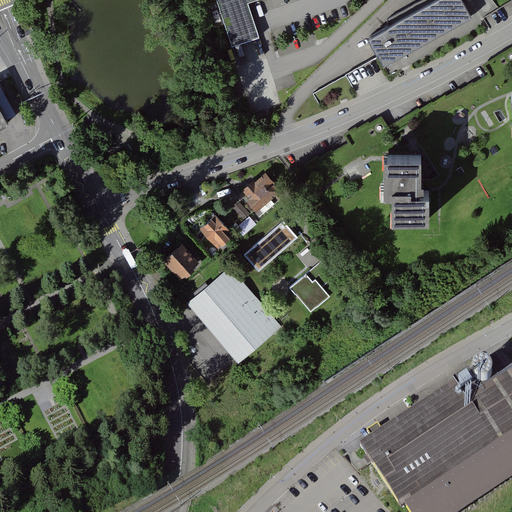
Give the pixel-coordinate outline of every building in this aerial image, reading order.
[(217,0),(232,46),(248,40),(259,37),(248,3),(255,0),(217,0)] [(461,0),(436,0),(369,38),(383,66),(471,17),(461,0)] [(420,154),(383,153),(382,193),(392,193),(392,219),(428,219),(428,189),(420,189),(420,154)] [(286,191),(270,171),(247,190),(253,197),(248,201),(259,214),(286,191)] [(260,222),(242,201),(234,209),(252,229),(260,222)] [(220,213),(203,228),(220,248),(237,234),(220,213)] [(277,226),(243,254),(259,273),(293,245),(277,226)] [(204,262),(187,242),(166,260),(183,280),(204,262)] [(323,262),(291,288),(312,314),(333,298),(324,287),(335,278),(323,262)] [(280,327),(229,268),(195,297),(245,357),(280,327)] [(511,362),(503,355),(362,447),(405,511),(469,511),(511,484),(511,362)]
